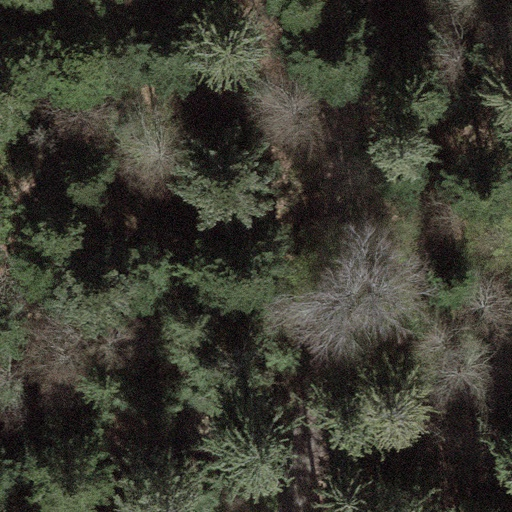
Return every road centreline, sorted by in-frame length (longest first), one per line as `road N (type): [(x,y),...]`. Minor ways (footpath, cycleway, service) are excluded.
road 1 (track): [(278,511),(367,0)]
road 2 (track): [(0,479),(511,394)]
road 3 (track): [(0,260),(178,0)]
